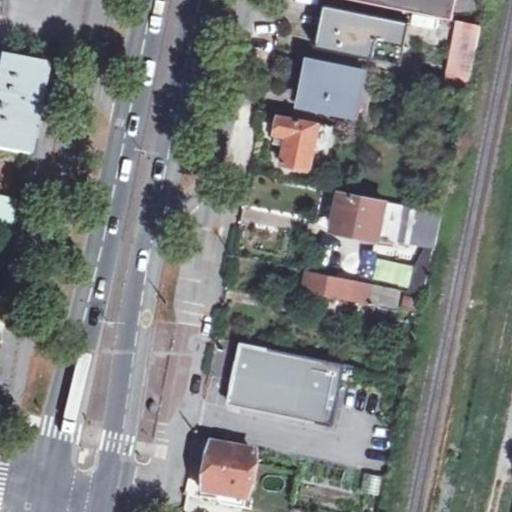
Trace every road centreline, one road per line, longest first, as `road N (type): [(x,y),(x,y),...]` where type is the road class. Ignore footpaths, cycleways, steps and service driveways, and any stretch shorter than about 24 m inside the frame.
road 1 (primary): [(152,0),(49,500)]
road 2 (primary): [(106,511),(158,232)]
road 3 (residential): [(158,232),(213,186),(250,0)]
road 4 (primary): [(158,232),(203,0)]
road 5 (unknown): [(160,449),(364,458)]
